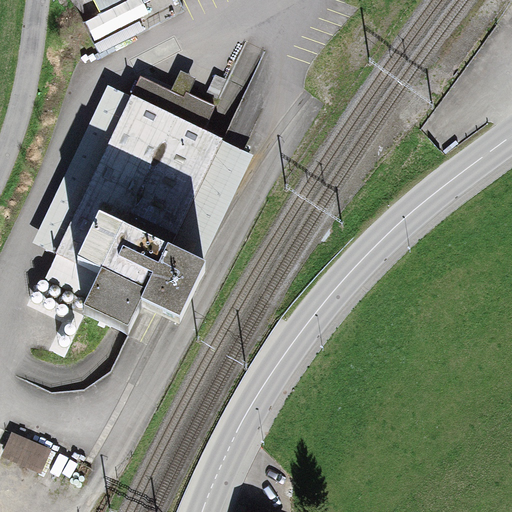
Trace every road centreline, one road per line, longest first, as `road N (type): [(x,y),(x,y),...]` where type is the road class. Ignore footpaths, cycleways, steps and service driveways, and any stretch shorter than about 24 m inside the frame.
road 1 (secondary): [(511,135),(396,226),(323,303),(245,415),(202,511)]
road 2 (unclassified): [(0,159),(39,0)]
